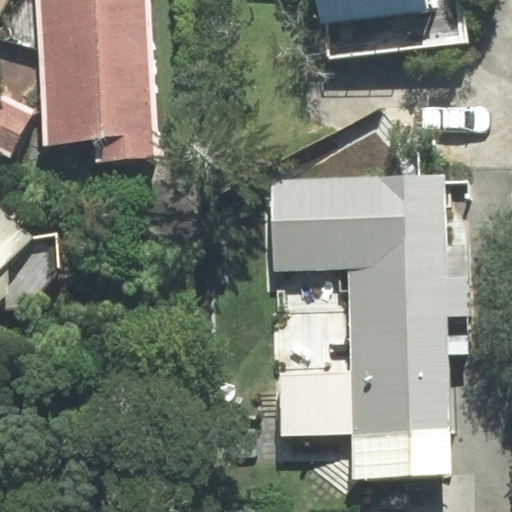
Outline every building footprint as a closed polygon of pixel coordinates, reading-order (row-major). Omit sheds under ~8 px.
[(172,167),(161,0),(41,0),(51,152),(106,149),(108,170),(172,167)] [(334,0),(339,31),(450,15),(447,0),(334,0)] [(0,89),(0,160),(15,169),(46,116),(0,89)] [(452,180),(278,181),(278,276),(359,276),(361,479),(467,479),(466,324),(484,324),(483,250),(452,250),(452,180)] [(0,292),(15,291),(49,240),(0,207),(0,292)]
